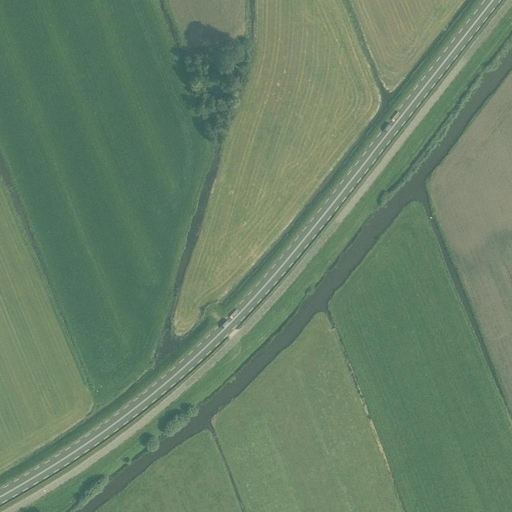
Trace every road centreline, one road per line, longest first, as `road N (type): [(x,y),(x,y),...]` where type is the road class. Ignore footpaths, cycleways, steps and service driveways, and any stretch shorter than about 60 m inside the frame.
road 1 (unclassified): [(9,511),(116,443),(239,337),(511,2)]
road 2 (primary): [(0,497),(102,435),(231,324),(493,0)]
